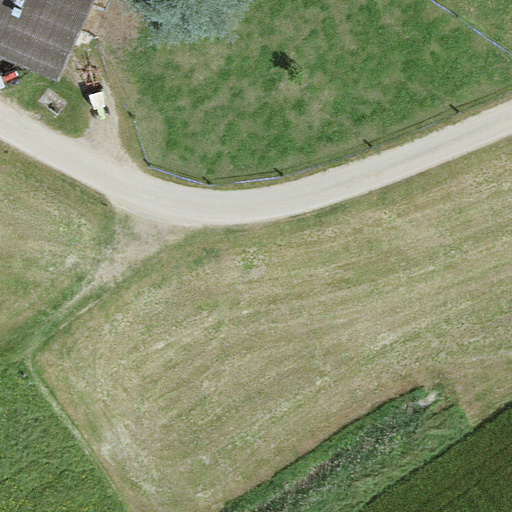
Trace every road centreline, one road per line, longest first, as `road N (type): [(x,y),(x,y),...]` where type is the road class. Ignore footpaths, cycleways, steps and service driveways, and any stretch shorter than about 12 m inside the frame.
road 1 (residential): [(163,210),(221,210),(354,184),(511,117)]
road 2 (track): [(24,346),(150,245),(163,210)]
road 3 (unclassified): [(163,210),(0,121)]
